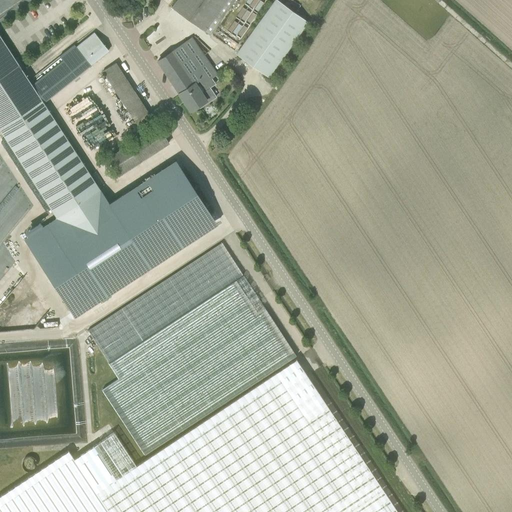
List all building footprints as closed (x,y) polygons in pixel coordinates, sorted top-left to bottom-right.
[(178,0),(173,8),(209,34),(234,0),(178,0)] [(277,0),(275,0),(237,53),(237,54),(269,77),(308,22),(277,0)] [(63,61),(32,85),(44,102),(89,66),(88,65),(94,60),(95,61),(108,50),(94,32),(76,46),(74,45),(59,56),(63,61)] [(101,190),(45,104),(44,102),(32,85),(0,34),(0,129),(57,218),(101,190)] [(206,80),(217,73),(209,62),(208,62),(191,38),(173,51),(158,61),(179,93),(193,83),(193,82),(203,76),(206,80)] [(103,71),(107,78),(140,128),(153,120),(116,62),(103,71)] [(193,83),(179,93),(190,111),(198,106),(200,108),(216,97),(210,87),(204,91),(200,84),(206,80),(203,76),(193,82),(193,83)] [(118,176),(168,143),(157,126),(131,144),(130,143),(106,158),(118,176)] [(109,203),(101,190),(57,218),(25,239),(75,316),(168,255),(162,246),(210,214),(181,170),(135,200),(129,190),(109,203)] [(297,356),(223,242),(87,330),(118,378),(102,389),(145,455),(297,356)] [(0,511),(397,511),(296,359),(136,466),(114,432),(0,507),(0,511)]
